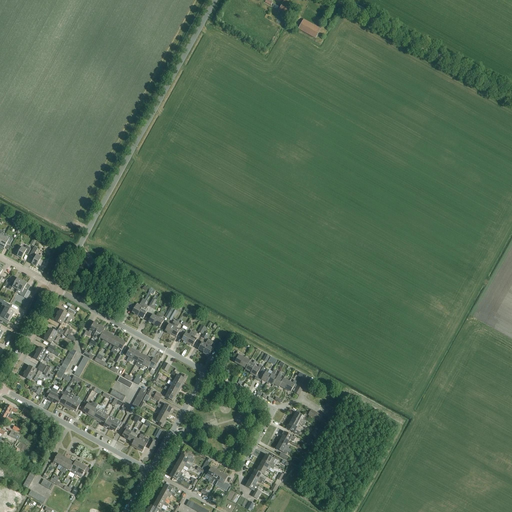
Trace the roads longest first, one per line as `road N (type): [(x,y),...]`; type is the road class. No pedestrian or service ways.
road 1 (unclassified): [(55,288),(214,0)]
road 2 (unclassified): [(170,433),(242,468),(271,409),(205,371)]
road 3 (track): [(511,96),(344,2)]
road 4 (unclassified): [(205,371),(55,288)]
